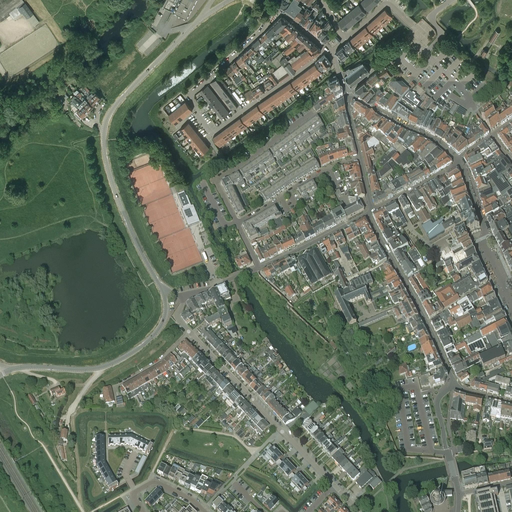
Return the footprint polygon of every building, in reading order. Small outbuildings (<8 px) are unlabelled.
[(0,0),(0,18),(23,2),(24,1),(22,0),(0,0)] [(164,0),(162,5),(185,18),(195,0),(164,0)] [(285,10),(287,6),(286,5),(289,2),(288,1),(288,0),(277,0),(279,1),(276,5),(284,10),(285,10)] [(291,0),(287,6),(285,10),(294,17),(302,5),(298,3),(297,2),(298,0),(291,0)] [(373,7),(366,0),(363,0),(361,2),(369,11),(373,7)] [(317,1),(312,6),(311,7),(315,10),(314,12),(316,14),(321,7),(317,1)] [(25,3),(23,2),(0,18),(0,19),(1,21),(10,15),(13,19),(22,13),(26,19),(28,17),(34,26),(39,22),(33,14),(33,13),(25,2),(25,3)] [(359,4),(354,8),(362,16),(366,13),(359,4)] [(302,5),(294,17),(299,20),(305,12),(304,11),(303,10),(305,8),(304,8),(304,7),(302,5),(302,6),(302,5)] [(307,8),(304,11),(305,12),(299,20),(303,23),(309,15),(311,11),(307,8)] [(362,16),(354,8),(350,11),(358,20),(362,16)] [(381,12),(389,21),(393,18),(385,9),(381,12)] [(317,18),(309,28),(313,31),(321,19),(321,18),(323,16),(325,14),(324,13),(323,12),(322,10),(321,12),(317,18)] [(358,20),(350,11),(346,15),(353,23),(358,20)] [(309,15),(303,23),(305,25),(307,27),(308,27),(313,19),(316,14),(314,12),(311,17),(309,15)] [(389,21),(381,12),(378,16),(386,24),(389,21)] [(346,15),(342,18),(349,27),(353,23),(346,15)] [(281,16),(273,24),(278,31),(279,29),(280,30),(289,22),(281,16)] [(378,16),(374,19),(382,28),(386,24),(378,16)] [(312,31),(317,35),(324,27),(323,26),(323,25),(325,23),(323,21),(324,20),(321,18),(321,19),(313,31),(312,31)] [(349,27),(342,18),(338,22),(345,30),(349,27)] [(324,27),(317,35),(321,39),(326,33),(332,26),(329,19),(323,25),(323,26),(324,27)] [(374,19),(371,22),(378,31),(382,28),(374,19)] [(279,29),(278,31),(280,33),(283,36),(284,36),(294,27),(289,22),(280,30),(279,29)] [(378,31),(371,22),(367,25),(375,34),(378,31)] [(273,24),(269,28),(275,36),(280,33),(278,31),(273,24)] [(285,41),(283,42),(284,43),(286,45),(288,44),(290,42),(300,32),(294,27),(284,36),(286,38),(285,41)] [(362,30),(369,39),(373,36),(366,27),(362,30)] [(266,31),(272,38),(273,39),(273,40),(276,37),(275,36),(269,28),(266,31)] [(369,39),(362,30),(358,33),(366,42),(369,39)] [(495,30),(489,40),(493,43),(500,33),(495,30)] [(272,38),(266,31),(263,34),(270,44),(273,41),(271,39),(272,38)] [(280,53),(284,56),(286,55),(288,54),(293,50),(296,48),(295,46),(296,45),(305,36),(300,32),(290,42),(292,44),(280,53)] [(326,33),(321,39),(325,42),(326,41),(330,37),(326,33)] [(358,33),(354,36),(362,45),(366,42),(358,33)] [(270,44),(263,34),(259,38),(264,46),(266,48),(270,44)] [(305,36),(296,45),(299,48),(301,50),(305,46),(306,47),(307,48),(308,48),(309,49),(314,44),(311,41),(306,37),(305,36)] [(362,45),(354,36),(350,39),(358,48),(362,45)] [(259,38),(252,45),(256,50),(259,48),(261,49),(264,46),(259,38)] [(343,45),(349,53),(355,48),(349,40),(343,45)] [(309,49),(308,48),(306,50),(305,49),(300,53),(296,56),(295,54),(291,57),(288,54),(286,55),(296,70),(306,62),(316,55),(321,50),(314,44),(309,49)] [(254,59),(255,60),(258,57),(255,54),(258,52),(257,51),(256,50),(252,45),(251,45),(249,48),(247,50),(254,59)] [(349,53),(343,45),(336,52),(336,53),(341,60),(349,53)] [(247,50),(241,55),(249,65),(253,62),(252,61),(254,59),(247,50)] [(280,53),(275,57),(281,64),(283,63),(292,73),(296,70),(286,55),(284,56),(280,53)] [(325,54),(315,62),(322,70),(323,68),(325,70),(327,69),(328,70),(331,67),(329,64),(331,62),(325,54)] [(249,65),(241,55),(236,59),(243,68),(245,65),(248,69),(251,67),(249,65)] [(260,55),(258,58),(258,57),(255,60),(258,63),(261,61),(262,63),(264,60),(260,55)] [(275,57),(271,61),(272,61),(273,62),(278,68),(281,64),(275,57)] [(239,74),(240,76),(242,75),(239,70),(241,68),(235,60),(231,64),(239,74)] [(292,73),(283,63),(281,64),(278,68),(275,70),(274,70),(273,72),(276,76),(281,81),(292,73)] [(349,67),(344,71),(347,74),(344,77),(346,78),(346,79),(351,86),(369,72),(368,70),(364,64),(363,63),(361,64),(361,63),(350,69),(349,67)] [(239,74),(231,64),(228,67),(234,74),(235,72),(238,75),(239,74)] [(311,67),(318,77),(322,74),(315,64),(311,67)] [(387,65),(375,73),(380,79),(381,80),(383,84),(388,80),(384,76),(385,75),(386,77),(388,75),(390,78),(395,74),(393,73),(391,70),(387,65)] [(234,74),(228,67),(225,69),(231,76),(233,79),(234,78),(232,75),(234,74)] [(311,67),(307,70),(314,79),(318,77),(311,67)] [(267,74),(266,75),(274,85),(279,82),(275,77),(276,76),(273,72),(271,70),(271,69),(269,70),(270,73),(267,75),(267,74)] [(307,70),(303,73),(310,82),(314,79),(307,70)] [(399,70),(394,76),(398,79),(403,74),(399,70)] [(310,82),(303,73),(299,76),(306,85),(310,82)] [(370,78),(367,80),(372,85),(375,83),(380,79),(375,73),(370,78)] [(274,85),(266,75),(261,79),(268,89),(274,85)] [(334,75),(329,81),(332,88),(338,86),(338,89),(342,89),(341,85),(338,78),(337,78),(336,75),(334,75)] [(215,88),(223,82),(219,76),(211,83),(215,88)] [(306,85),(299,76),(296,78),(303,88),(306,85)] [(303,88),(296,78),(292,81),(299,91),(303,88)] [(258,80),(253,84),(255,87),(260,95),(264,92),(259,84),(260,83),(258,80)] [(372,85),(367,80),(364,82),(355,89),(355,91),(361,95),(372,85)] [(395,94),(384,110),(391,114),(398,105),(402,100),(403,98),(406,94),(409,91),(396,80),(388,88),(389,89),(388,90),(390,92),(391,91),(394,93),(395,94)] [(228,87),(223,82),(215,88),(220,94),(228,87)] [(252,82),(250,84),(253,89),(251,90),(256,97),(260,95),(252,82)] [(286,85),(293,95),(297,92),(290,82),(286,85)] [(372,85),(361,95),(367,99),(375,91),(376,90),(375,89),(374,89),(377,86),(375,83),(372,85)] [(412,83),(407,88),(410,91),(415,86),(412,83)] [(204,97),(212,91),(208,85),(199,92),(204,97)] [(286,85),(282,88),(289,97),(293,95),(286,85)] [(232,93),(228,87),(220,94),(224,99),(232,93)] [(282,88),(278,90),(285,100),(289,97),(282,88)] [(336,100),(331,93),(329,89),(324,91),(327,97),(324,99),(317,104),(321,110),(328,105),(336,100)] [(100,99),(100,98),(101,98),(95,92),(93,94),(89,90),(87,92),(97,102),(98,100),(99,100),(100,99)] [(250,102),(256,97),(251,90),(244,94),(250,102)] [(278,90),(274,93),(281,103),(285,100),(278,90)] [(216,96),(212,91),(204,97),(208,103),(216,96)] [(333,92),(331,93),(336,100),(343,96),(342,93),(339,92),(337,93),(335,91),(335,92),(333,92)] [(382,96),(375,91),(367,99),(368,100),(374,104),(382,96)] [(403,98),(402,100),(418,111),(424,104),(423,104),(422,104),(418,101),(419,99),(409,92),(410,92),(409,91),(406,94),(403,98)] [(96,103),(97,102),(87,92),(85,93),(88,96),(86,97),(86,98),(88,99),(88,100),(94,105),(95,105),(96,104),(96,103)] [(232,93),(224,99),(228,105),(236,98),(232,93)] [(281,103),(274,93),(270,96),(277,106),(281,103)] [(382,96),(374,104),(375,104),(378,106),(384,98),(388,95),(385,93),(382,96)] [(384,98),(378,106),(384,110),(395,94),(394,93),(391,98),(388,96),(388,95),(384,98)] [(414,117),(409,124),(413,126),(417,119),(421,112),(430,99),(424,95),(420,99),(420,100),(423,102),(423,103),(423,104),(424,104),(418,111),(414,117)] [(220,102),(216,96),(208,103),(212,108),(220,102)] [(277,106),(270,96),(266,99),(273,108),(277,106)] [(82,97),(80,98),(82,100),(81,102),(89,110),(90,110),(91,109),(91,108),(92,107),(86,101),(82,97)] [(236,98),(228,105),(232,110),(240,104),(243,102),(238,97),(236,98)] [(434,105),(420,129),(425,132),(433,117),(435,113),(438,109),(442,112),(443,112),(444,110),(447,112),(449,110),(445,107),(445,106),(441,103),(443,101),(439,98),(435,103),(434,105)] [(266,99),(263,101),(269,111),(273,108),(266,99)] [(338,111),(345,108),(343,99),(335,104),(331,106),(334,114),(338,111)] [(417,119),(413,126),(416,127),(425,113),(424,113),(428,109),(431,103),(434,105),(435,103),(434,103),(430,99),(421,112),(417,119)] [(269,111),(263,101),(258,104),(265,114),(269,111)] [(89,111),(89,110),(81,102),(79,104),(77,102),(75,104),(76,104),(86,114),(87,112),(87,113),(89,111)] [(181,105),(188,114),(192,110),(185,102),(181,105)] [(225,107),(220,102),(212,108),(217,114),(225,107)] [(311,104),(310,104),(311,105),(316,113),(321,110),(317,104),(315,106),(313,103),(311,104)] [(425,113),(416,127),(420,129),(434,105),(431,103),(428,109),(429,109),(425,114),(425,113)] [(86,114),(76,104),(74,106),(78,110),(76,112),(82,117),(83,117),(84,116),(84,115),(86,114)] [(455,104),(449,113),(453,115),(458,106),(455,104)] [(181,105),(177,108),(184,117),(188,114),(181,105)] [(257,105),(253,108),(260,118),(264,115),(257,105)] [(357,105),(352,113),(353,121),(355,121),(357,117),(359,115),(363,109),(358,105),(357,105)] [(409,124),(414,117),(398,105),(391,114),(403,121),(409,124)] [(511,117),(511,114),(505,106),(504,105),(501,107),(502,109),(501,109),(495,114),(501,125),(510,119),(511,118),(511,117)] [(229,113),(225,107),(217,114),(221,119),(229,113)] [(177,108),(173,112),(180,121),(184,117),(177,108)] [(260,118),(253,108),(249,111),(256,120),(260,118)] [(359,115),(357,117),(359,118),(357,120),(356,122),(354,124),(355,126),(358,122),(366,110),(363,109),(359,115)] [(501,125),(495,114),(492,109),(482,116),(492,132),(501,125)] [(358,122),(355,126),(355,128),(357,126),(359,125),(358,123),(360,121),(361,122),(363,120),(364,121),(365,119),(370,113),(369,113),(366,110),(358,122)] [(437,122),(430,134),(435,137),(442,124),(442,123),(440,122),(444,115),(446,116),(446,115),(445,115),(447,112),(444,110),(443,112),(441,115),(441,116),(440,118),(439,118),(438,120),(439,120),(437,123),(437,122)] [(249,111),(245,114),(252,123),(256,120),(249,111)] [(180,121),(173,112),(168,115),(175,124),(180,121)] [(346,112),(339,115),(338,115),(339,117),(335,118),(336,121),(340,119),(346,116),(346,112)] [(365,119),(364,121),(360,126),(360,128),(362,132),(363,131),(369,125),(371,123),(376,117),(370,113),(365,119)] [(252,123),(245,114),(241,117),(248,126),(252,123)] [(317,117),(312,120),(320,131),(324,127),(317,117)] [(347,117),(335,123),(336,126),(337,126),(337,128),(338,128),(339,132),(350,129),(347,117)] [(382,121),(376,117),(371,123),(373,126),(376,122),(379,124),(382,121)] [(438,120),(433,117),(425,132),(430,134),(437,122),(437,123),(439,120),(438,120)] [(240,118),(236,120),(243,130),(247,127),(240,118)] [(236,120),(232,123),(239,133),(243,130),(236,120)] [(312,120),(307,124),(315,134),(320,131),(312,120)] [(376,122),(373,126),(374,126),(372,128),(371,128),(365,132),(367,135),(368,134),(372,139),(387,123),(382,120),(382,121),(379,124),(376,122)] [(480,125),(477,127),(480,130),(484,138),(489,134),(484,127),(481,121),(478,123),(480,125)] [(183,134),(192,127),(189,122),(179,130),(183,134)] [(239,133),(232,123),(228,126),(235,136),(239,133)] [(387,123),(373,138),(379,144),(380,143),(381,142),(382,141),(389,132),(393,126),(387,123)] [(442,124),(435,137),(441,140),(448,129),(449,128),(448,127),(449,125),(445,123),(443,125),(442,124)] [(449,128),(448,129),(441,140),(443,141),(447,145),(454,135),(455,134),(457,128),(454,127),(455,125),(451,123),(449,125),(448,127),(449,128)] [(307,124),(303,127),(310,138),(315,134),(307,124)] [(457,128),(455,134),(454,135),(451,140),(447,145),(449,146),(450,147),(452,149),(462,137),(464,127),(458,124),(457,128)] [(471,126),(473,127),(475,131),(480,140),(484,138),(480,130),(477,127),(474,124),(472,126),(471,126)] [(235,136),(228,126),(224,129),(231,138),(235,136)] [(381,142),(380,143),(384,146),(385,145),(388,142),(386,140),(387,139),(396,128),(393,126),(389,132),(382,141),(381,142)] [(466,137),(464,138),(466,142),(468,148),(475,143),(471,134),(471,135),(468,131),(470,127),(468,126),(467,128),(464,135),(467,136),(466,137)] [(473,127),(471,126),(470,127),(468,131),(471,135),(471,134),(475,143),(480,140),(475,131),(473,133),(472,130),(472,128),(473,127)] [(196,131),(192,127),(183,134),(186,138),(196,131)] [(310,138),(303,127),(298,130),(306,141),(310,138)] [(388,142),(385,145),(386,146),(385,147),(389,150),(391,147),(404,132),(403,131),(398,129),(397,129),(396,128),(387,139),(386,140),(388,142)] [(224,129),(221,132),(228,141),(231,138),(224,129)] [(306,141),(298,130),(294,134),(301,144),(306,141)] [(507,133),(505,130),(497,136),(502,143),(509,138),(511,137),(511,136),(511,132),(511,133),(510,131),(507,133)] [(199,135),(196,131),(186,138),(190,142),(199,135)] [(221,132),(217,135),(224,144),(228,141),(221,132)] [(362,132),(357,135),(359,141),(366,136),(364,133),(364,134),(362,132)] [(412,135),(404,132),(391,147),(397,152),(403,146),(412,135)] [(351,133),(338,136),(337,136),(336,136),(338,143),(339,143),(344,141),(353,139),(352,137),(351,134),(351,133)] [(294,134),(289,137),(297,148),(301,144),(294,134)] [(366,136),(359,141),(361,148),(366,144),(372,139),(368,134),(367,135),(366,136)] [(202,139),(199,135),(190,142),(193,147),(202,139)] [(224,144),(217,135),(213,138),(220,147),(224,144)] [(403,146),(397,152),(390,159),(394,162),(402,156),(418,138),(412,135),(403,146)] [(297,148),(289,137),(284,140),(292,151),(297,148)] [(462,137),(452,149),(456,152),(462,146),(466,142),(464,138),(463,139),(462,137)] [(366,144),(361,148),(367,173),(372,170),(370,162),(374,159),(372,156),(374,155),(373,152),(376,150),(374,148),(379,144),(373,138),(372,139),(366,144)] [(426,142),(418,138),(402,156),(394,162),(397,166),(398,167),(401,165),(403,168),(403,169),(407,166),(408,168),(413,164),(414,163),(414,162),(413,163),(409,160),(427,143),(426,142)] [(511,139),(511,140),(509,138),(502,143),(503,145),(506,148),(508,152),(509,152),(511,150),(511,139)] [(202,139),(193,147),(197,151),(206,144),(202,139)] [(292,151),(284,140),(280,144),(287,154),(292,151)] [(489,141),(484,145),(488,150),(494,146),(494,145),(489,141)] [(432,146),(427,143),(409,160),(413,163),(414,162),(414,163),(432,146)] [(209,148),(206,144),(197,151),(200,155),(209,148)] [(275,147),(283,158),(287,154),(280,144),(275,147)] [(339,160),(344,159),(342,151),(340,152),(339,148),(339,144),(335,145),(335,146),(339,160)] [(354,144),(346,147),(346,150),(347,150),(349,149),(349,150),(350,150),(351,152),(351,151),(352,153),(353,156),(357,156),(354,144)] [(488,150),(484,145),(478,149),(481,154),(488,150)] [(339,160),(335,146),(332,147),(329,148),(330,150),(331,154),(332,153),(334,162),(339,160)] [(414,163),(413,164),(417,168),(423,164),(422,163),(437,149),(433,146),(432,146),(414,163)] [(462,146),(456,152),(459,155),(465,150),(462,146)] [(498,150),(494,146),(488,150),(489,152),(491,154),(498,150)] [(283,158),(275,147),(270,151),(276,159),(278,161),(283,158)] [(391,147),(389,150),(377,165),(381,170),(379,172),(380,175),(381,180),(392,171),(397,166),(394,162),(390,159),(397,152),(391,147)] [(438,150),(437,149),(422,163),(423,164),(426,167),(425,168),(425,169),(428,166),(429,167),(443,154),(438,150)] [(481,154),(478,149),(472,153),(464,159),(466,164),(479,157),(489,152),(488,150),(481,154)] [(330,150),(326,151),(327,154),(330,163),(334,162),(332,153),(331,154),(330,150)] [(344,159),(353,156),(352,153),(348,154),(347,150),(346,150),(342,151),(344,159)] [(479,157),(466,164),(469,169),(483,161),(487,159),(492,156),(499,152),(498,150),(491,154),(489,152),(479,157)] [(263,155),(271,166),(276,163),(274,160),(273,160),(268,152),(263,155)] [(323,152),(322,153),(323,156),(326,165),(329,163),(330,163),(327,154),(325,155),(323,152)] [(503,156),(499,152),(492,156),(495,161),(503,156)] [(443,154),(429,167),(429,168),(431,171),(435,168),(448,158),(443,154)] [(271,166),(263,155),(259,159),(266,169),(270,166),(271,166)] [(483,161),(469,169),(470,170),(472,174),(495,161),(492,156),(487,159),(483,161)] [(495,161),(472,174),(475,183),(475,184),(495,172),(491,168),(505,159),(503,156),(495,161)] [(315,161),(313,157),(308,160),(315,171),(320,168),(315,161)] [(448,158),(435,168),(437,172),(451,164),(451,161),(448,158)] [(266,169),(259,159),(254,162),(261,173),(266,169)] [(511,168),(511,167),(505,159),(491,168),(495,172),(499,177),(500,177),(511,168)] [(308,160),(303,163),(310,174),(315,171),(308,160)] [(254,162),(249,165),(257,176),(261,173),(254,162)] [(359,169),(358,163),(357,162),(354,163),(343,166),(339,167),(343,177),(345,177),(345,174),(346,173),(347,173),(349,173),(359,169)] [(310,174),(303,163),(303,164),(299,166),(298,166),(305,177),(310,174)] [(257,176),(249,165),(244,169),(252,179),(256,176),(257,176)] [(398,167),(397,166),(392,171),(394,173),(397,170),(404,179),(402,180),(408,189),(412,186),(404,174),(402,171),(401,170),(403,168),(401,165),(398,167)] [(298,166),(293,169),(300,180),(305,177),(298,166)] [(428,166),(425,169),(426,170),(430,176),(437,172),(435,168),(431,171),(429,168),(429,167),(428,166)] [(374,168),(372,170),(367,173),(369,181),(376,176),(376,177),(380,175),(379,172),(375,174),(374,168)] [(511,168),(500,177),(501,178),(505,183),(508,182),(509,181),(510,180),(509,178),(511,176),(511,168)] [(252,179),(244,169),(240,172),(245,179),(245,180),(247,183),(252,179)] [(300,180),(293,169),(288,172),(295,183),(297,182),(300,180)] [(359,169),(349,173),(350,176),(348,177),(348,176),(344,178),(344,180),(347,179),(350,178),(351,178),(360,175),(359,169)] [(451,178),(455,177),(460,174),(458,169),(456,169),(453,171),(449,174),(447,175),(449,180),(451,178)] [(419,170),(412,174),(418,183),(426,179),(421,173),(419,170)] [(430,176),(426,170),(421,173),(426,179),(430,176)] [(408,172),(404,174),(412,186),(418,183),(412,174),(410,171),(408,172)] [(295,183),(288,172),(283,175),(291,186),(295,183)] [(495,172),(475,184),(479,195),(495,189),(495,191),(505,183),(501,178),(500,177),(499,177),(495,172)] [(238,173),(233,176),(238,184),(240,188),(245,184),(243,181),(238,173)] [(402,180),(401,179),(398,174),(393,177),(395,179),(397,177),(399,180),(397,181),(405,191),(407,189),(408,189),(402,180)] [(455,177),(451,178),(449,180),(451,186),(453,185),(453,184),(462,179),(460,174),(455,177)] [(291,186),(283,175),(278,179),(286,189),(291,186)] [(347,179),(344,180),(346,185),(361,180),(360,175),(351,178),(352,181),(348,181),(347,179)] [(376,176),(369,181),(370,187),(379,185),(378,185),(377,181),(381,180),(380,175),(376,177),(376,176)] [(451,186),(449,180),(447,175),(445,176),(439,180),(444,191),(447,189),(451,186)] [(238,184),(233,176),(229,178),(233,187),(238,184)] [(405,191),(397,181),(396,179),(393,181),(392,180),(390,176),(387,179),(389,182),(397,195),(404,191),(405,191)] [(233,187),(229,178),(220,183),(225,191),(233,187)] [(286,189),(278,179),(274,182),(281,193),(286,189)] [(387,179),(379,183),(382,189),(382,188),(383,190),(384,192),(388,199),(393,197),(393,196),(386,184),(389,182),(387,179)] [(444,191),(443,192),(446,197),(465,187),(464,186),(462,180),(462,179),(453,184),(453,185),(451,186),(447,189),(444,191)] [(362,182),(361,180),(346,185),(345,185),(347,192),(349,191),(356,189),(363,186),(362,182)] [(437,181),(435,182),(441,193),(443,192),(444,191),(439,180),(437,181)] [(269,185),(276,196),(281,193),(274,182),(273,182),(269,185)] [(308,185),(314,196),(319,193),(313,182),(308,185)] [(397,195),(389,182),(386,184),(393,196),(397,195)] [(435,182),(430,185),(435,194),(438,193),(441,199),(446,197),(443,192),(441,193),(435,182)] [(495,191),(495,189),(479,195),(481,201),(492,196),(499,192),(508,186),(505,183),(495,191)] [(269,185),(264,188),(272,199),(276,196),(269,185)] [(308,185),(303,187),(309,199),(309,198),(314,196),(308,185)] [(435,194),(430,185),(425,188),(435,205),(436,205),(432,198),(435,197),(434,195),(435,194)] [(363,187),(363,186),(356,189),(358,199),(358,200),(360,199),(365,197),(363,187)] [(497,203),(496,203),(499,209),(503,206),(508,203),(506,200),(510,197),(511,200),(511,191),(508,186),(499,192),(500,193),(503,199),(500,200),(497,203)] [(246,214),(233,187),(225,191),(238,216),(239,216),(239,217),(246,214)] [(309,199),(303,187),(298,190),(298,191),(297,192),(301,198),(302,198),(304,202),(309,199)] [(446,197),(441,199),(442,200),(439,202),(442,208),(448,203),(447,203),(451,200),(456,197),(467,193),(465,187),(446,197)] [(272,199),(264,188),(259,192),(262,195),(260,196),(265,202),(266,202),(267,203),(272,199)] [(435,205),(425,188),(418,191),(424,202),(430,212),(436,209),(434,206),(435,205)] [(418,191),(412,195),(419,207),(420,210),(424,208),(421,204),(424,202),(418,191)] [(184,192),(177,195),(184,212),(186,212),(191,225),(199,222),(199,223),(200,222),(193,207),(193,208),(192,208),(187,197),(186,197),(184,192)] [(379,193),(372,196),(373,201),(374,204),(374,205),(375,205),(387,200),(388,199),(384,192),(383,192),(383,194),(380,195),(379,193)] [(492,196),(481,201),(483,210),(490,206),(496,203),(497,203),(500,200),(503,199),(500,193),(499,192),(492,196)] [(448,203),(446,204),(448,208),(452,206),(452,207),(457,205),(462,203),(470,200),(467,194),(467,193),(456,197),(451,200),(447,203),(448,203)] [(244,195),(241,196),(247,208),(250,207),(244,195)] [(419,207),(412,195),(407,197),(413,207),(416,212),(420,210),(419,207)] [(404,199),(398,202),(404,212),(404,211),(405,212),(404,212),(406,216),(407,216),(406,215),(412,212),(413,213),(413,212),(411,209),(410,208),(404,199)] [(472,233),(472,234),(481,231),(480,230),(479,228),(480,228),(470,200),(462,203),(457,205),(452,207),(458,217),(459,218),(453,222),(451,219),(448,221),(443,224),(442,223),(444,222),(443,220),(433,225),(430,222),(422,227),(427,235),(429,237),(428,238),(430,241),(446,232),(461,223),(463,221),(465,225),(467,229),(470,228),(471,231),(472,233)] [(360,202),(352,206),(346,210),(342,202),(338,204),(341,209),(342,209),(346,220),(364,210),(360,202)] [(496,203),(490,206),(493,213),(499,209),(496,203)] [(384,210),(388,217),(392,214),(394,217),(396,216),(397,219),(402,216),(399,211),(395,204),(384,210)] [(506,220),(511,216),(511,212),(511,211),(511,210),(511,209),(509,204),(500,210),(503,215),(504,215),(506,220)] [(490,206),(483,210),(485,214),(486,216),(493,213),(490,206)] [(255,219),(242,225),(250,241),(258,237),(255,232),(254,232),(252,227),(253,227),(254,229),(259,226),(275,217),(276,220),(280,218),(282,217),(280,214),(279,215),(275,207),(255,219)] [(342,209),(341,209),(331,214),(331,215),(332,216),(336,225),(346,220),(342,209)] [(384,210),(380,212),(386,225),(387,226),(392,224),(390,220),(389,220),(388,217),(384,210)] [(430,218),(428,215),(425,210),(417,214),(423,224),(430,220),(431,220),(430,218)] [(503,215),(500,210),(491,216),(497,225),(504,221),(506,220),(504,215),(503,215)] [(305,217),(307,216),(305,212),(303,213),(305,216),(300,219),(304,225),(302,226),(303,228),(299,229),(306,241),(315,236),(310,226),(309,224),(305,217)] [(374,214),(372,215),(377,224),(381,222),(383,226),(386,225),(380,212),(379,212),(374,214)] [(336,225),(332,216),(327,218),(330,224),(330,225),(331,228),(336,225)] [(497,225),(491,216),(486,218),(491,229),(497,225)] [(511,216),(506,220),(504,221),(497,225),(491,229),(495,239),(502,235),(503,235),(502,234),(509,229),(511,226),(511,216)] [(272,222),(271,223),(276,230),(280,228),(285,226),(284,225),(282,221),(280,218),(276,220),(272,222)] [(327,218),(321,221),(326,230),(331,228),(330,225),(330,224),(327,218)] [(365,219),(354,225),(360,236),(362,235),(362,236),(364,235),(363,233),(366,231),(364,228),(369,226),(365,219)] [(313,224),(310,226),(315,236),(326,231),(326,230),(321,221),(318,222),(317,220),(312,223),(313,224)] [(291,222),(284,225),(287,230),(297,225),(295,222),(292,224),(291,222)] [(381,222),(377,224),(382,235),(394,228),(394,227),(392,224),(387,226),(386,225),(383,226),(381,222)] [(351,227),(349,228),(352,234),(360,247),(361,247),(359,243),(360,243),(357,239),(360,237),(360,236),(354,225),(354,226),(351,227)] [(373,234),(369,226),(364,228),(366,231),(363,233),(364,235),(365,237),(364,238),(373,234)] [(502,235),(495,239),(500,249),(507,245),(506,242),(511,239),(511,226),(509,229),(502,234),(503,235),(502,235)] [(466,233),(463,227),(450,234),(455,244),(468,237),(466,233)] [(349,228),(344,231),(346,237),(349,243),(353,241),(356,245),(357,245),(358,248),(360,247),(352,234),(349,228)] [(396,230),(394,228),(382,235),(388,244),(401,238),(400,237),(397,233),(396,230)] [(306,241),(299,229),(299,230),(299,231),(298,232),(298,233),(296,234),(297,237),(300,244),(306,241)] [(341,232),(333,236),(335,241),(338,247),(346,243),(341,232)] [(373,234),(364,238),(366,241),(363,243),(365,245),(364,245),(365,245),(366,248),(369,247),(367,242),(375,238),(373,234)] [(294,247),(290,238),(289,239),(287,235),(285,236),(287,240),(286,240),(291,249),(294,247)] [(300,244),(297,237),(296,237),(295,235),(290,237),(291,238),(290,238),(294,247),(300,244)] [(291,249),(286,240),(285,241),(282,236),(280,237),(283,242),(282,242),(287,251),(291,249)] [(327,240),(321,243),(327,253),(332,250),(333,251),(337,250),(333,243),(334,242),(335,241),(333,236),(331,237),(327,240)] [(468,237),(455,244),(455,245),(451,247),(453,250),(457,248),(470,241),(468,237)] [(377,242),(375,238),(367,242),(369,247),(377,242)] [(402,239),(401,238),(388,244),(389,247),(403,240),(402,239)] [(287,251),(282,242),(280,243),(279,239),(277,240),(277,241),(283,252),(287,251)] [(507,245),(500,249),(502,254),(511,248),(511,239),(506,242),(507,245)] [(406,242),(403,240),(389,247),(390,247),(394,255),(409,247),(408,246),(406,242)] [(277,241),(272,243),(274,245),(273,246),(277,255),(283,252),(277,241)] [(472,246),(470,241),(457,248),(451,251),(451,252),(454,256),(472,246)] [(267,244),(268,244),(267,242),(265,243),(267,247),(264,248),(264,249),(264,250),(269,259),(273,257),(267,244)] [(369,247),(366,248),(369,252),(372,251),(373,251),(379,246),(377,242),(369,247)] [(269,243),(268,244),(267,244),(273,257),(277,255),(273,246),(271,247),(269,243)] [(327,253),(321,243),(317,245),(319,248),(321,252),(323,255),(327,253)] [(358,248),(365,261),(370,258),(369,258),(371,257),(369,252),(366,248),(365,245),(364,245),(363,245),(361,247),(360,247),(358,248)] [(347,247),(344,248),(343,246),(339,248),(340,250),(343,256),(349,253),(347,247)] [(379,246),(373,251),(375,255),(381,250),(379,246)] [(476,256),(472,246),(454,256),(451,252),(446,254),(444,251),(440,253),(444,261),(449,258),(452,264),(454,263),(456,268),(476,256)] [(321,252),(319,248),(316,250),(316,249),(310,252),(303,257),(297,260),(299,264),(297,265),(300,269),(302,268),(304,272),(302,273),(303,276),(305,275),(308,278),(305,279),(307,282),(309,281),(312,286),(333,274),(332,273),(330,274),(328,270),(330,269),(328,266),(326,267),(324,264),(326,263),(320,252),(321,252)] [(511,248),(502,254),(504,257),(507,264),(511,261),(511,248)] [(259,249),(254,251),(260,263),(264,261),(265,261),(259,250),(259,249)] [(260,249),(259,250),(265,261),(269,259),(264,250),(262,251),(261,249),(260,249)] [(405,249),(394,255),(396,258),(405,254),(404,253),(407,251),(405,249)] [(413,267),(417,273),(419,271),(420,268),(425,266),(421,259),(422,259),(415,249),(407,254),(409,256),(410,257),(411,260),(413,262),(411,263),(413,267)] [(371,257),(369,258),(370,258),(373,264),(377,262),(379,265),(387,260),(381,250),(375,255),(371,257)] [(242,260),(245,267),(251,264),(246,254),(240,257),(241,259),(240,259),(241,260),(242,260)] [(407,258),(405,254),(396,258),(399,263),(403,262),(402,261),(410,257),(409,256),(407,258)] [(293,257),(285,260),(290,270),(290,271),(291,271),(292,274),(296,272),(297,271),(299,270),(296,266),(295,263),(297,262),(296,261),(293,256),(293,257)] [(479,263),(476,256),(456,268),(459,274),(469,269),(479,263)] [(411,260),(410,257),(402,261),(403,262),(399,263),(401,266),(409,262),(408,262),(409,261),(411,260)] [(459,274),(456,268),(454,263),(452,264),(449,258),(444,261),(435,266),(437,269),(445,265),(449,274),(452,272),(453,275),(456,273),(456,274),(450,277),(455,284),(461,280),(457,275),(459,274)] [(502,273),(506,271),(500,258),(496,260),(502,273)] [(241,260),(240,259),(235,262),(239,270),(245,267),(242,260),(241,260)] [(290,270),(285,260),(277,264),(283,275),(283,274),(290,270)] [(409,264),(409,262),(401,266),(408,278),(413,275),(417,273),(413,267),(411,263),(409,264)] [(391,269),(388,263),(383,266),(383,267),(379,269),(376,271),(377,273),(380,271),(382,274),(391,269)] [(479,263),(469,269),(472,273),(477,282),(485,276),(484,273),(482,269),(481,267),(479,263)] [(283,275),(277,264),(272,266),(278,278),(283,275)] [(272,266),(267,268),(271,277),(271,278),(272,278),(273,279),(275,278),(276,280),(278,278),(272,266)] [(271,277),(267,268),(263,271),(268,281),(272,283),(274,281),(272,278),(271,278),(271,277)] [(391,269),(382,274),(381,274),(384,279),(395,274),(391,269)] [(334,274),(342,292),(349,289),(341,271),(334,274)] [(441,287),(434,292),(435,294),(441,304),(441,303),(445,309),(459,300),(458,298),(460,296),(460,297),(477,287),(478,288),(480,286),(479,285),(477,282),(472,273),(453,285),(453,286),(452,287),(450,284),(442,289),(441,287)] [(395,274),(384,279),(381,281),(380,282),(378,283),(379,285),(381,285),(383,284),(383,285),(386,284),(397,278),(395,274)] [(365,288),(373,285),(369,275),(350,284),(352,289),(353,288),(355,292),(365,288)] [(488,280),(485,276),(477,282),(480,286),(480,287),(486,283),(487,283),(488,280)] [(386,284),(383,285),(383,284),(381,285),(382,287),(383,289),(388,287),(399,281),(397,278),(386,284)] [(388,294),(403,288),(403,287),(399,281),(388,287),(383,289),(374,293),(372,294),(368,296),(371,303),(372,303),(375,302),(389,295),(388,294)] [(293,292),(294,291),(291,286),(290,287),(289,284),(284,287),(286,290),(285,291),(289,299),(295,295),(293,292)] [(489,285),(475,294),(479,301),(483,299),(493,292),(490,286),(489,285)] [(225,286),(217,290),(222,303),(231,299),(229,296),(225,286)] [(342,293),(334,297),(348,325),(349,327),(357,323),(348,305),(364,298),(367,305),(371,303),(368,296),(365,288),(355,292),(353,288),(352,289),(349,290),(349,291),(343,294),(342,293)] [(406,293),(403,288),(388,294),(389,295),(389,296),(391,299),(406,293)] [(219,315),(205,322),(205,323),(209,326),(209,327),(216,323),(218,322),(221,321),(225,328),(232,325),(229,317),(227,312),(225,309),(222,303),(221,299),(217,290),(209,293),(214,305),(218,312),(219,315)] [(428,292),(418,297),(422,305),(429,302),(431,300),(432,301),(437,298),(434,295),(432,297),(430,295),(429,296),(428,294),(429,293),(428,292)] [(497,300),(493,292),(483,299),(486,305),(486,306),(497,300)] [(209,293),(203,296),(207,305),(206,305),(208,308),(214,305),(209,293)] [(403,302),(409,298),(406,293),(391,299),(393,304),(394,305),(399,303),(399,302),(398,301),(401,300),(402,302),(403,302)] [(479,301),(475,294),(475,295),(470,297),(467,299),(472,308),(474,306),(474,305),(475,304),(475,303),(479,301)] [(200,297),(199,298),(203,306),(204,306),(206,305),(207,305),(203,296),(202,296),(200,297)] [(196,299),(195,299),(200,311),(201,311),(203,310),(205,310),(203,306),(199,298),(196,299)] [(191,301),(190,301),(196,313),(197,313),(200,311),(195,299),(194,300),(191,301)] [(456,306),(448,312),(452,318),(453,321),(460,318),(468,315),(470,314),(474,311),(472,308),(467,299),(463,302),(456,306)] [(486,306),(474,311),(470,314),(468,315),(471,320),(484,314),(486,318),(501,310),(497,300),(486,306)] [(188,303),(186,303),(189,310),(192,316),(196,315),(196,313),(190,301),(188,303)] [(392,310),(397,320),(401,318),(404,317),(406,322),(411,320),(418,317),(411,302),(404,305),(392,310)] [(429,302),(422,305),(425,310),(433,306),(436,304),(435,302),(431,304),(429,302)] [(433,306),(425,310),(425,311),(426,312),(430,319),(436,315),(444,310),(440,302),(439,302),(436,304),(437,307),(434,308),(433,306)] [(193,317),(189,310),(185,314),(191,322),(194,320),(193,318),(193,317)] [(503,314),(501,310),(486,318),(484,314),(471,320),(472,323),(475,329),(480,326),(479,322),(483,320),(485,324),(486,323),(503,314)] [(443,315),(442,315),(444,317),(448,325),(454,323),(453,321),(452,318),(448,312),(443,315)] [(387,313),(357,326),(358,328),(388,316),(387,313)] [(191,322),(185,314),(181,316),(186,323),(187,325),(191,322)] [(485,324),(481,326),(483,331),(485,330),(488,328),(488,329),(506,320),(503,314),(486,323),(485,324)] [(442,315),(438,318),(440,322),(443,321),(443,322),(446,327),(448,325),(444,317),(442,315)] [(460,318),(453,321),(454,323),(448,325),(450,329),(456,326),(458,330),(459,329),(469,324),(472,323),(471,320),(468,315),(460,318)] [(410,325),(411,326),(420,322),(418,317),(411,320),(411,321),(408,322),(410,325)] [(438,318),(431,323),(433,327),(440,323),(440,322),(438,318)] [(480,333),(464,341),(465,341),(466,343),(468,342),(469,345),(469,346),(482,340),(482,339),(485,338),(508,326),(506,320),(488,329),(488,328),(485,330),(483,331),(480,332),(480,333)] [(406,326),(407,328),(410,335),(414,333),(413,332),(424,327),(423,327),(421,321),(420,322),(411,326),(410,325),(409,325),(406,326)] [(205,323),(197,331),(200,334),(201,335),(208,329),(209,327),(205,323)] [(440,323),(433,327),(436,332),(443,328),(440,323)] [(511,333),(508,326),(485,338),(488,345),(486,347),(487,350),(488,349),(511,336),(511,333)] [(426,332),(424,327),(413,332),(414,333),(415,333),(417,336),(426,332)] [(208,329),(201,335),(203,338),(204,338),(211,332),(210,331),(208,329)] [(441,342),(451,338),(448,330),(437,335),(441,342)] [(211,332),(204,338),(206,341),(207,341),(214,335),(213,334),(211,332)] [(417,336),(416,336),(415,336),(411,336),(413,339),(416,339),(418,338),(419,341),(429,338),(426,332),(417,336)] [(214,335),(207,341),(209,344),(210,345),(220,335),(220,334),(219,333),(215,337),(214,335)] [(220,335),(210,345),(212,347),(213,348),(221,340),(223,339),(222,338),(220,335)] [(511,336),(488,349),(490,355),(511,344),(511,336)] [(451,338),(441,342),(441,343),(444,350),(455,344),(452,337),(451,338)] [(419,341),(421,348),(432,344),(432,343),(429,338),(419,341)] [(448,349),(444,351),(447,356),(452,354),(463,348),(465,347),(465,348),(467,347),(472,357),(470,358),(469,358),(464,360),(467,367),(466,368),(466,370),(468,369),(481,362),(477,354),(486,350),(487,350),(486,347),(485,346),(485,345),(482,339),(482,340),(469,346),(469,345),(468,342),(466,343),(465,341),(461,343),(448,349)] [(182,350),(189,343),(186,340),(176,350),(178,352),(181,350),(182,350)] [(221,340),(213,348),(215,350),(216,351),(224,343),(224,342),(221,340)] [(224,343),(216,351),(218,353),(219,354),(226,348),(225,347),(227,344),(226,342),(224,343)] [(332,342),(328,346),(335,351),(338,347),(332,342)] [(193,347),(189,343),(182,350),(181,350),(178,352),(181,355),(183,353),(185,354),(193,347)] [(226,348),(219,354),(221,357),(222,358),(231,349),(230,348),(230,347),(232,345),(230,343),(226,348)] [(432,344),(421,348),(426,360),(437,355),(437,354),(435,351),(434,348),(432,344)] [(511,344),(490,355),(488,349),(486,350),(477,354),(481,362),(483,368),(492,364),(498,362),(511,356),(511,344)] [(181,359),(178,361),(180,363),(184,359),(186,361),(196,351),(193,347),(185,354),(181,359)] [(394,347),(386,354),(390,358),(399,351),(398,349),(395,350),(394,347)] [(231,349),(222,358),(224,360),(225,361),(234,352),(233,351),(231,349)] [(196,351),(186,361),(189,364),(199,354),(196,351)] [(234,352),(225,361),(227,363),(228,364),(237,355),(238,354),(238,353),(237,353),(235,351),(234,352)] [(199,354),(189,364),(196,371),(206,361),(199,354)] [(237,355),(228,364),(231,367),(238,361),(244,355),(242,354),(239,357),(237,355)] [(166,358),(166,359),(173,366),(177,370),(177,371),(179,373),(182,370),(181,368),(180,367),(178,369),(175,365),(177,363),(170,355),(166,358)] [(426,360),(424,361),(426,365),(428,365),(429,367),(440,362),(437,355),(426,360)] [(511,356),(498,362),(500,366),(500,367),(502,366),(511,361),(511,356)] [(455,359),(449,362),(455,374),(461,372),(466,370),(466,368),(467,367),(464,360),(461,362),(459,357),(455,359)] [(163,362),(170,369),(172,372),(174,371),(171,368),(173,366),(166,359),(163,362)] [(238,361),(231,367),(235,372),(244,363),(245,362),(242,359),(239,361),(238,361)] [(206,361),(196,371),(196,372),(194,374),(196,375),(199,372),(200,374),(209,365),(206,361)] [(481,382),(481,384),(488,386),(489,383),(488,381),(501,375),(504,381),(510,379),(511,378),(511,377),(510,372),(511,371),(511,361),(502,366),(503,368),(489,374),(490,376),(485,378),(481,382)] [(160,365),(159,365),(166,373),(168,376),(170,374),(167,372),(170,369),(163,362),(160,365)] [(440,362),(429,367),(427,367),(428,369),(427,370),(426,371),(426,372),(426,373),(443,367),(440,362)] [(244,363),(235,372),(239,375),(248,366),(247,365),(244,363)] [(156,367),(163,380),(163,381),(164,381),(165,380),(163,375),(166,373),(159,365),(156,367)] [(209,365),(200,374),(193,382),(194,384),(204,375),(205,376),(213,369),(209,365)] [(248,366),(239,375),(241,378),(251,369),(248,366)] [(152,369),(157,378),(160,384),(160,383),(162,382),(161,382),(163,380),(156,367),(152,369)] [(184,370),(175,379),(178,383),(190,372),(188,370),(186,367),(183,370),(184,370)] [(251,369),(241,378),(244,381),(254,372),(256,370),(253,367),(251,369)] [(422,377),(419,378),(420,382),(420,383),(420,384),(423,383),(424,388),(425,387),(432,385),(433,388),(436,387),(441,385),(441,386),(444,385),(445,382),(445,381),(447,377),(448,377),(448,376),(447,375),(446,375),(443,367),(426,373),(421,374),(421,375),(422,377)] [(149,371),(148,372),(154,384),(155,385),(155,384),(156,384),(157,383),(155,379),(157,378),(152,369),(149,371)] [(206,379),(203,382),(205,383),(207,382),(216,372),(213,369),(205,376),(205,377),(204,378),(206,379)] [(254,372),(244,381),(248,385),(257,376),(257,375),(259,373),(257,371),(256,370),(254,372)] [(145,374),(144,374),(149,383),(151,387),(152,386),(153,385),(154,384),(148,372),(145,374)] [(216,372),(207,382),(209,385),(219,375),(216,372)] [(259,373),(257,375),(257,376),(248,385),(250,387),(260,378),(258,377),(261,374),(260,372),(259,373)] [(141,376),(140,376),(148,389),(150,388),(147,384),(149,383),(144,374),(141,376)] [(463,376),(458,379),(459,380),(461,382),(462,383),(469,378),(473,377),(472,375),(468,376),(466,375),(466,374),(463,376)] [(219,375),(209,385),(210,385),(213,388),(222,378),(219,375)] [(501,375),(488,381),(489,383),(488,386),(499,389),(498,386),(500,385),(502,390),(507,391),(505,398),(510,399),(511,399),(511,384),(510,379),(504,381),(501,375)] [(137,378),(136,378),(141,387),(144,391),(148,389),(140,376),(137,378)] [(133,380),(140,393),(141,393),(142,392),(144,391),(141,387),(136,378),(133,380)] [(211,390),(209,392),(211,393),(211,394),(216,389),(217,390),(218,389),(225,382),(222,378),(213,388),(211,390)] [(263,381),(260,378),(250,387),(253,390),(263,381)] [(286,378),(277,386),(279,388),(288,379),(286,378)] [(478,379),(478,380),(472,384),(470,388),(478,391),(481,384),(481,382),(478,379)] [(129,382),(129,383),(136,396),(137,396),(138,395),(138,394),(140,393),(133,380),(129,382)] [(263,381),(253,390),(256,394),(263,387),(262,386),(264,383),(263,381)] [(225,382),(218,389),(219,390),(216,393),(218,396),(229,385),(225,382)] [(260,397),(270,388),(268,386),(271,384),(269,382),(257,394),(260,397)] [(126,384),(125,385),(133,398),(136,396),(129,383),(126,384)] [(488,386),(481,384),(478,391),(486,393),(488,386)] [(122,388),(120,389),(121,395),(125,393),(129,400),(133,398),(125,385),(122,387),(122,388)] [(229,385),(218,396),(219,395),(221,396),(223,394),(224,396),(232,389),(229,385)] [(270,388),(260,397),(262,400),(269,394),(268,393),(270,390),(274,387),(272,385),(270,388)] [(488,386),(486,393),(487,393),(492,394),(498,396),(499,392),(499,391),(499,389),(488,386)] [(111,387),(102,389),(105,404),(107,404),(108,406),(109,407),(112,406),(113,405),(112,403),(114,402),(111,387)] [(269,394),(262,400),(265,403),(277,391),(275,388),(269,394)] [(57,389),(50,392),(52,397),(56,395),(57,398),(65,395),(63,389),(59,391),(57,389)] [(232,389),(224,396),(222,398),(224,400),(226,398),(228,399),(235,392),(232,389)] [(278,391),(277,391),(265,403),(268,406),(281,394),(278,391)] [(235,392),(228,399),(228,400),(226,401),(232,406),(241,397),(235,392)] [(465,405),(466,397),(454,393),(453,399),(450,419),(463,421),(464,419),(464,416),(465,406),(465,405)] [(281,394),(268,406),(271,409),(280,400),(279,399),(283,395),(281,394)] [(31,395),(26,398),(32,406),(36,403),(31,395)] [(241,397),(232,406),(235,409),(244,401),(241,397)] [(472,398),(466,397),(465,405),(470,406),(473,406),(473,411),(481,413),(483,400),(472,398)] [(283,398),(280,400),(271,409),(274,412),(283,404),(281,402),(284,400),(283,398)] [(244,401),(235,409),(233,412),(234,413),(239,409),(240,410),(247,404),(244,401)] [(283,404),(274,412),(277,415),(283,409),(281,408),(284,405),(284,406),(287,403),(286,401),(283,404)] [(484,416),(483,421),(489,422),(489,423),(489,422),(490,418),(490,417),(494,402),(487,401),(485,408),(484,416)] [(319,407),(314,402),(304,411),(306,413),(299,420),(301,423),(309,418),(310,417),(309,417),(319,407)] [(494,402),(490,417),(491,417),(496,418),(498,403),(494,402)] [(496,418),(495,423),(496,423),(500,423),(501,417),(503,404),(498,403),(496,418)] [(247,404),(240,410),(240,411),(237,414),(238,416),(240,415),(240,414),(242,412),(243,414),(244,414),(250,408),(247,404)] [(500,423),(499,430),(500,430),(502,430),(503,424),(510,425),(510,428),(511,413),(511,406),(503,404),(501,417),(500,423)] [(285,407),(283,409),(277,415),(280,418),(289,410),(285,407)] [(289,415),(282,421),(286,425),(293,421),(294,420),(295,420),(296,419),(302,413),(298,409),(299,409),(297,407),(291,413),(289,415)] [(244,414),(243,414),(239,418),(241,419),(245,415),(246,417),(253,411),(250,408),(244,414)] [(289,410),(280,418),(282,421),(289,415),(291,413),(290,411),(289,410)] [(246,417),(246,418),(249,421),(256,414),(253,411),(246,417)] [(340,412),(333,419),(335,421),(341,416),(341,417),(343,415),(340,412)] [(249,421),(246,424),(249,427),(250,426),(259,417),(256,414),(249,421)] [(306,431),(323,416),(320,414),(311,423),(310,421),(303,427),(306,431)] [(472,421),(472,425),(478,426),(480,415),(477,414),(476,421),(472,421)] [(227,418),(224,420),(227,424),(230,421),(232,419),(229,415),(227,418)] [(323,416),(306,431),(309,434),(320,424),(319,423),(324,418),(323,416)] [(262,420),(259,417),(250,426),(253,429),(262,420)] [(262,420),(253,429),(254,431),(255,431),(256,432),(265,423),(262,420)] [(325,429),(332,423),(331,421),(329,423),(327,424),(323,428),(325,429)] [(265,423),(256,432),(257,432),(256,433),(257,435),(258,434),(260,436),(269,427),(265,423)] [(320,424),(309,434),(312,438),(323,428),(327,424),(325,423),(322,426),(320,424)] [(321,433),(325,429),(323,428),(312,438),(315,441),(322,435),(321,433)] [(59,440),(58,446),(62,447),(63,440),(67,441),(68,432),(61,431),(60,440),(59,440)] [(324,436),(322,435),(315,441),(319,444),(329,434),(328,433),(324,436)] [(329,434),(319,444),(322,448),(329,441),(333,438),(331,436),(330,434),(329,434)] [(131,436),(129,445),(134,448),(138,440),(131,436)] [(329,441),(322,448),(327,453),(333,446),(338,442),(337,441),(337,440),(335,442),(333,439),(329,442),(329,441)] [(333,446),(327,453),(331,457),(337,451),(340,449),(337,446),(343,440),(342,439),(338,442),(333,446)] [(138,440),(134,448),(138,450),(142,442),(138,440)] [(488,441),(483,441),(484,449),(484,450),(492,449),(492,441),(488,441)] [(142,442),(138,450),(143,452),(147,444),(142,442)] [(335,462),(344,454),(343,452),(350,446),(348,443),(338,452),(332,458),(335,462)] [(147,444),(143,452),(148,455),(152,447),(147,444)] [(464,445),(457,446),(458,454),(466,452),(464,445)] [(267,455),(264,458),(268,462),(270,461),(278,452),(274,448),(271,451),(268,448),(264,452),(265,452),(265,453),(267,455)] [(344,454),(335,462),(339,466),(353,453),(352,451),(347,456),(345,454),(344,454)] [(283,457),(279,452),(271,459),(270,461),(274,465),(276,464),(278,466),(279,465),(282,462),(280,460),(283,457)] [(355,454),(353,453),(339,466),(342,470),(351,462),(349,460),(355,454)] [(135,472),(139,474),(147,457),(143,456),(135,472)] [(351,462),(342,470),(346,474),(360,461),(359,459),(354,464),(351,462)] [(360,461),(346,474),(350,477),(356,471),(358,469),(356,467),(363,461),(361,460),(360,461)] [(279,465),(282,467),(280,468),(284,473),(292,466),(287,461),(284,465),(282,462),(279,465)] [(100,473),(107,468),(105,464),(96,466),(100,473)] [(171,470),(161,465),(157,473),(168,478),(171,470)] [(174,479),(179,469),(174,466),(171,470),(168,478),(173,481),(174,479)] [(292,466),(284,473),(290,479),(292,478),(294,475),(292,473),(296,470),(292,466)] [(358,473),(356,471),(350,477),(353,481),(358,476),(360,479),(368,472),(364,467),(358,473)] [(478,468),(483,486),(488,484),(486,474),(484,467),(478,468)] [(102,477),(110,473),(107,468),(100,473),(102,477)] [(483,486),(478,468),(475,469),(473,470),(478,487),(483,486)] [(179,482),(184,473),(184,472),(179,469),(174,479),(179,482)] [(368,472),(360,479),(355,483),(361,489),(369,483),(370,485),(374,490),(382,483),(378,478),(378,479),(376,476),(376,477),(370,470),(368,472)] [(463,487),(464,487),(465,490),(470,489),(474,488),(478,487),(473,470),(466,472),(461,474),(462,478),(463,480),(463,482),(462,483),(462,484),(461,485),(462,485),(462,486),(463,487)] [(196,476),(193,474),(194,472),(191,471),(189,476),(184,486),(189,489),(190,487),(196,476)] [(105,482),(112,478),(110,473),(102,477),(105,482)] [(184,486),(189,476),(184,473),(179,482),(178,483),(184,486)] [(295,487),(304,479),(300,474),(296,478),(294,475),(292,478),(294,480),(291,483),(295,487)] [(195,490),(201,478),(196,476),(190,487),(195,490)] [(207,479),(202,477),(201,478),(196,489),(194,491),(200,494),(201,493),(207,479)] [(107,487),(115,482),(112,478),(105,482),(107,487)] [(212,482),(207,479),(201,493),(205,495),(212,482)] [(304,479),(295,487),(300,492),(303,489),(305,491),(307,489),(305,487),(308,483),(304,479)] [(115,482),(107,487),(110,491),(118,487),(115,482)] [(205,495),(210,497),(212,495),(213,496),(218,491),(217,490),(221,486),(212,482),(205,495)] [(163,496),(156,490),(152,494),(159,500),(163,496)] [(495,511),(492,496),(493,496),(493,497),(498,495),(497,491),(492,492),(491,492),(490,490),(476,494),(477,498),(475,498),(476,502),(478,501),(479,505),(477,506),(478,509),(479,509),(480,511),(495,511)] [(155,504),(159,500),(152,494),(149,498),(155,504)] [(274,508),(277,503),(270,496),(266,500),(274,508)] [(428,503),(429,503),(429,502),(426,497),(419,501),(419,502),(421,507),(428,503)] [(434,500),(434,501),(434,502),(434,503),(434,504),(435,504),(436,505),(437,505),(438,505),(439,505),(440,505),(441,504),(442,503),(442,502),(442,501),(442,500),(442,499),(441,498),(441,497),(440,497),(439,497),(438,497),(437,497),(436,497),(435,497),(435,498),(434,498),(434,499),(434,500)] [(155,504),(149,498),(145,502),(151,508),(155,504)] [(212,506),(216,511),(224,503),(219,498),(212,506)] [(326,511),(337,502),(333,498),(327,504),(326,504),(324,506),(324,507),(326,509),(325,510),(325,511),(323,511),(322,510),(320,511),(326,511)] [(266,500),(262,504),(270,511),(274,508),(266,500)] [(341,506),(337,502),(326,511),(331,511),(333,510),(335,511),(341,506)] [(224,503),(216,511),(217,511),(223,511),(228,507),(224,503)] [(428,503),(421,507),(423,511),(431,511),(432,511),(430,508),(431,507),(429,503),(428,503)]
